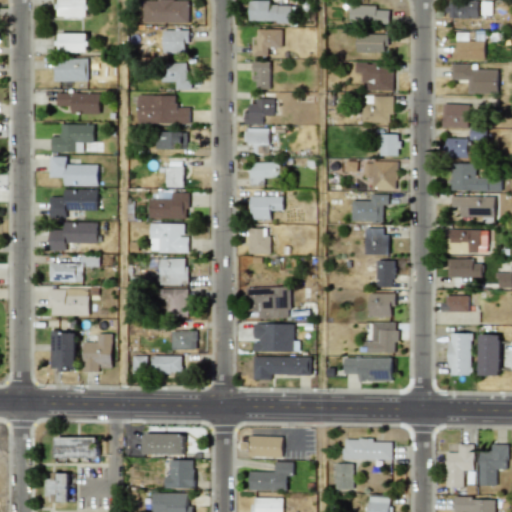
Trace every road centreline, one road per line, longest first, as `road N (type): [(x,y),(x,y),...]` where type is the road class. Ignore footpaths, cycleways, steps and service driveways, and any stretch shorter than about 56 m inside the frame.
road 1 (tertiary): [(0,402),(511,410)]
road 2 (residential): [(224,511),(225,0)]
road 3 (residential): [(21,511),(22,0)]
road 4 (residential): [(422,511),(423,0)]
